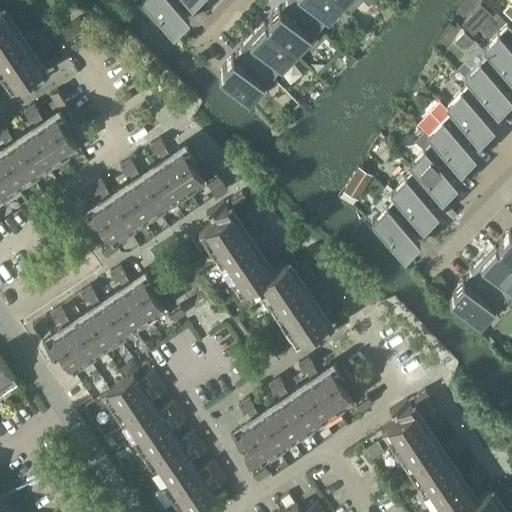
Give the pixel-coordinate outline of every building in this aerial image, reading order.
[(196,0),(195,0),(144,0),(171,26),(196,0)] [(270,17),(266,21),(265,22),(295,51),(319,27),(291,0),(286,0),(281,6),(279,5),(268,16),(270,17)] [(291,0),(319,27),(342,3),(339,0),(291,0)] [(478,1),(469,10),(481,22),(490,12),(478,1)] [(511,16),(511,14),(511,3),(509,1),(503,8),(511,16)] [(0,73),(9,87),(24,76),(30,86),(48,74),(34,52),(44,46),(45,47),(52,43),(45,32),(38,37),(39,39),(29,45),(14,23),(24,16),(25,18),(32,13),(25,2),(18,7),(19,9),(9,15),(1,3),(0,3),(0,73)] [(67,34),(84,22),(79,15),(62,27),(67,34)] [(240,45),(241,47),(242,46),(272,75),(295,51),(265,22),(266,21),(264,20),(240,45)] [(511,25),(508,21),(483,47),(488,51),(511,73),(511,25)] [(93,35),(88,27),(70,39),(75,47),(93,35)] [(462,30),(453,40),(458,44),(467,44),(472,40),(462,30)] [(248,100),(272,75),(242,46),(241,47),(234,55),(232,53),(221,64),(223,66),(218,71),(248,100)] [(511,86),(511,73),(488,51),(464,75),(469,80),(470,79),(495,104),(496,103),(511,86)] [(501,108),(496,103),(495,104),(470,79),(469,80),(446,104),(450,109),(451,108),(477,133),(477,132),(501,108)] [(58,103),(63,100),(66,98),(58,87),(50,92),(58,103)] [(297,98),(291,106),(299,114),(306,107),(297,98)] [(0,195),(78,142),(69,128),(78,122),(66,104),(44,119),(38,109),(39,107),(35,100),(24,107),(29,115),(31,113),(37,123),(14,139),(8,129),(10,128),(5,120),(0,123),(0,134),(1,134),(7,144),(0,148),(0,195)] [(482,137),(477,132),(477,133),(451,108),(450,109),(427,133),(432,138),(432,137),(458,162),(459,161),(482,137)] [(83,212),(95,230),(96,232),(94,234),(99,241),(110,233),(113,238),(205,176),(203,173),(214,166),(209,158),(198,166),(195,162),(204,156),(192,138),(171,153),(164,143),(166,141),(161,134),(150,141),(155,149),(157,147),(164,157),(141,173),(134,163),(136,162),(131,154),(121,161),(125,169),(127,168),(134,178),(111,193),(104,183),(106,182),(101,174),(91,181),(96,189),(97,188),(104,198),(83,212)] [(464,166),(459,161),(458,162),(432,137),(432,138),(408,162),(413,166),(414,166),(439,190),(440,190),(464,166)] [(445,194),(440,190),(439,190),(414,166),(413,166),(390,191),(395,195),(421,219),(421,218),(445,194)] [(357,167),(342,191),(356,200),(372,176),(357,167)] [(206,179),(216,193),(228,185),(218,171),(206,179)] [(243,188),(231,196),(236,203),(248,196),(243,188)] [(426,223),(421,218),(421,219),(395,195),(371,219),(401,248),(426,223)] [(310,272),(317,267),(310,257),(303,262),(304,264),(294,270),(286,258),(271,268),(263,257),(273,250),(275,252),(282,247),(275,236),(267,241),(269,243),(259,250),(243,227),(253,220),(255,222),(262,217),(255,206),(247,211),(249,213),(239,220),(224,198),(207,210),(213,219),(198,229),(240,290),(255,280),(295,341),(309,332),(315,341),(333,329),(319,307),(329,300),(330,302),(337,297),(335,294),(330,287),(323,292),(324,293),(314,300),(299,277),(309,271),(310,272)] [(500,240),(497,244),(496,245),(511,261),(511,228),(511,229),(509,228),(499,239),(500,240)] [(107,254),(118,246),(119,246),(114,238),(102,246),(107,254)] [(470,268),(472,270),(472,269),(503,298),(511,288),(511,261),(496,245),(497,244),(495,243),(470,268)] [(126,269),(121,261),(110,269),(115,276),(117,275),(124,285),(101,300),(94,290),(96,289),(91,282),(80,289),(85,296),(87,295),(94,305),(71,320),(64,310),(66,309),(61,302),(51,309),(55,316),(57,315),(64,325),(43,339),(55,357),(64,351),(73,365),(176,296),(171,288),(160,296),(155,289),(164,283),(152,265),(131,280),(124,270),(126,269)] [(479,323),(503,298),(472,269),(472,270),(464,278),(463,276),(452,287),(454,289),(448,294),(479,323)] [(169,310),(174,318),(186,310),(181,302),(169,310)] [(349,315),(344,308),(332,316),(338,323),(349,315)] [(48,327),(40,316),(33,321),(40,333),(48,327)] [(0,391),(18,379),(0,352),(0,391)] [(359,380),(357,381),(340,357),(319,371),(312,361),(314,360),(309,353),(299,360),(303,367),(305,366),(312,376),(289,392),(282,382),(284,381),(279,373),(269,380),(274,388),(275,386),(282,396),(259,412),(253,402),(254,401),(249,393),(239,400),(244,408),(246,407),(252,416),(231,431),(243,449),(252,443),(256,449),(245,457),(250,465),(364,387),(359,380)] [(146,381),(158,373),(154,366),(142,374),(146,381)] [(101,392),(181,511),(184,511),(214,492),(133,371),(101,392)] [(158,373),(146,381),(150,387),(162,379),(158,373)] [(162,379),(150,387),(155,394),(166,386),(162,379)] [(418,401),(430,393),(425,386),(413,394),(418,401)] [(361,408),(372,400),(367,392),(356,400),(361,408)] [(166,411),(178,403),(174,396),(162,404),(166,411)] [(457,449),(464,444),(457,434),(450,439),(451,440),(441,447),(426,424),(436,418),(437,419),(444,415),(437,404),(430,409),(431,410),(421,417),(407,396),(389,408),(395,417),(381,426),(438,511),(450,511),(457,508),(459,511),(505,511),(501,505),(511,498),(511,499),(511,484),(505,489),(506,491),(496,498),(488,486),(473,496),(466,484),(476,477),(477,479),(484,474),(477,464),(470,469),(471,470),(461,477),(446,454),(456,447),(457,449)] [(178,403),(166,411),(170,417),(182,409),(178,403)] [(182,409),(170,417),(175,423),(186,416),(182,409)] [(186,441),(198,433),(194,426),(182,434),(186,441)] [(198,433),(186,441),(190,447),(202,439),(198,433)] [(377,438),(364,446),(371,457),(383,448),(377,438)] [(202,439),(190,447),(195,453),(206,445),(202,439)] [(206,471),(218,463),(214,456),(202,464),(206,471)] [(258,477),(270,469),(265,462),(253,470),(258,477)] [(218,463),(206,471),(210,477),(222,469),(218,463)] [(222,469),(210,477),(215,483),(226,475),(222,469)] [(0,503),(12,496),(8,490),(0,495),(0,503)] [(289,490),(280,496),(286,504),(294,499),(289,490)] [(12,496),(0,503),(0,504),(3,509),(16,501),(12,496)] [(309,511),(310,511),(322,505),(317,498),(305,506),(309,511)] [(16,501),(3,509),(5,511),(11,511),(19,507),(16,501)] [(303,511),(297,503),(283,511),(303,511)]
